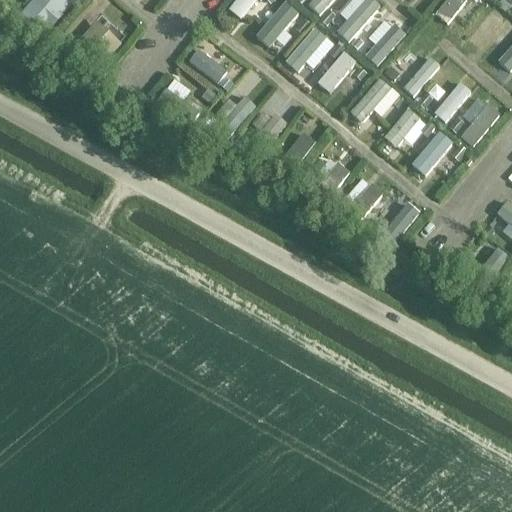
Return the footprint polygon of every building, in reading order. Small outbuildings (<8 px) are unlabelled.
[(18,0),(10,10),(16,15),(25,5),(18,0)] [(77,7),(70,0),(38,0),(17,23),(42,45),(77,7)] [(259,0),(240,0),(228,16),(238,25),(259,0)] [(319,22),(338,0),(317,0),(308,11),(319,22)] [(473,0),(453,0),(437,21),(449,31),(473,0)] [(511,0),(502,0),(501,2),(511,11),(511,9),(511,0)] [(349,49),(380,13),(368,2),(337,38),(349,49)] [(298,21),(284,10),(255,43),(269,54),(298,21)] [(506,21),(494,11),(466,45),(479,55),(506,21)] [(334,17),(326,28),(332,33),(340,23),(334,17)] [(304,22),(296,32),(302,38),(311,28),(304,22)] [(511,24),(509,22),(501,32),(508,37),(511,31),(511,24)] [(123,50),(97,27),(68,60),(93,83),(123,50)] [(378,73),(406,41),(394,30),(366,63),(378,73)] [(326,45),(314,35),(285,69),(297,79),(326,45)] [(357,41),(351,48),(357,53),(363,46),(357,41)] [(60,45),(54,53),(62,59),(68,52),(60,45)] [(330,45),(322,55),(329,61),(337,51),(330,45)] [(511,76),(511,51),(498,67),(510,78),(511,76)] [(227,77),(197,55),(188,67),(218,90),(227,77)] [(355,70),(343,60),(318,89),(330,99),(355,70)] [(414,103),(440,72),(430,64),(404,94),(414,103)] [(359,71),(353,79),(360,84),(366,77),(359,71)] [(390,71),(383,80),(391,86),(398,77),(390,71)] [(391,96),(379,86),(350,119),(362,130),(391,96)] [(446,129),(472,98),(460,89),(435,120),(446,129)] [(209,93),(203,100),(211,106),(217,98),(209,93)] [(190,131),(199,119),(167,96),(158,109),(190,131)] [(426,96),(417,106),(424,112),(432,102),(426,96)] [(224,148),(256,112),(245,103),(213,138),(224,148)] [(474,155),(501,121),(488,110),(461,144),(474,155)] [(420,127),(409,116),(384,145),(396,155),(420,127)] [(208,117),(201,125),(209,132),(216,124),(208,117)] [(258,165),(288,131),(275,120),(246,155),(258,165)] [(458,121),(449,131),(456,136),(464,126),(458,121)] [(429,125),(421,136),(428,141),(436,131),(429,125)] [(238,137),(232,144),(237,149),(243,142),(238,137)] [(453,150),(440,139),(412,172),(425,183),(453,150)] [(288,185),(316,150),(304,140),(276,175),(288,185)] [(459,149),(452,158),(458,163),(465,154),(459,149)] [(326,208),(349,179),(337,169),(314,199),(326,208)] [(307,171),(299,181),(306,187),(314,176),(307,171)] [(358,229),(382,201),(371,191),(347,219),(358,229)] [(342,197),(336,205),(342,210),(348,202),(342,197)] [(511,211),(508,208),(497,220),(511,233),(511,211)] [(419,221),(408,211),(380,244),(391,253),(419,221)] [(369,219),(363,227),(369,232),(376,225),(369,219)] [(488,228),(482,235),(488,241),(494,233),(488,228)] [(510,265),(498,255),(475,282),(487,292),(510,265)] [(463,257),(457,265),(463,270),(469,263),(463,257)] [(511,283),(503,294),(510,299),(511,295),(511,283)]
